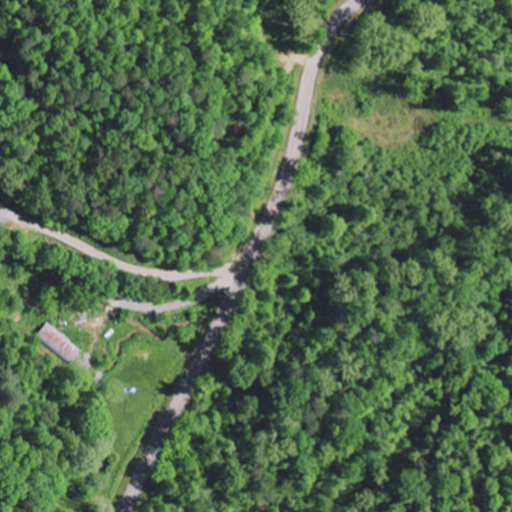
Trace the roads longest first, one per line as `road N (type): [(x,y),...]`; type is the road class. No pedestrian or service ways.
road 1 (tertiary): [(124,511),(283,196),(321,47),(364,0)]
road 2 (residential): [(230,307),(0,248)]
